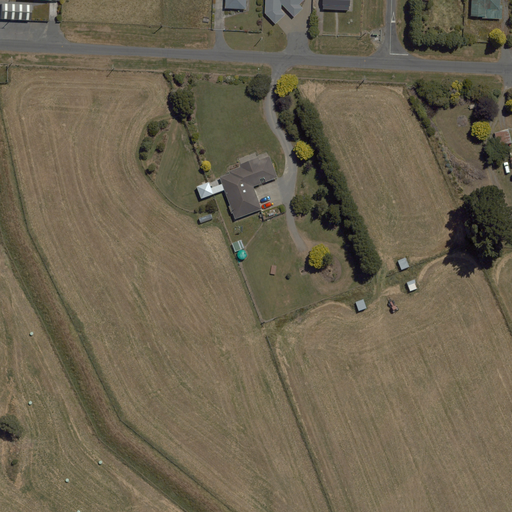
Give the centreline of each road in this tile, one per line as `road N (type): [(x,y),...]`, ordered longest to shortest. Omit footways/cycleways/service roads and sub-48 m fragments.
road 1 (residential): [(0,45),(390,63)]
road 2 (residential): [(390,63),(511,68)]
